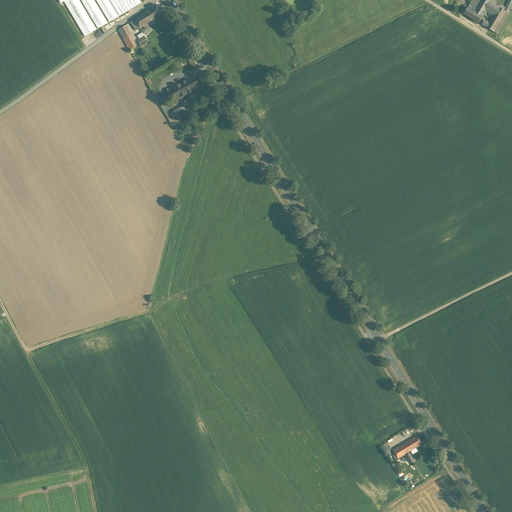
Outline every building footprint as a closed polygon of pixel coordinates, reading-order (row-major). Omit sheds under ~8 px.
[(93,0),(95,0),(109,22),(141,3),(139,0),(58,0),(60,3),(64,1),(84,36),(96,29),(78,0),(80,0),(98,29),(107,23),(93,0)] [(487,0),(472,0),(468,8),(483,17),(484,15),(483,14),(486,11),(493,15),(493,16),(489,23),(486,27),(498,34),(502,26),(509,14),(496,5),(487,0)] [(500,4),(497,3),(496,5),(509,14),(510,11),(505,8),(500,5),(500,4)] [(157,4),(151,8),(145,13),(150,21),(163,14),(157,4)] [(483,17),(468,8),(464,14),(479,23),(483,17)] [(145,13),(130,22),(136,30),(150,21),(145,13)] [(135,46),(124,26),(118,30),(129,50),(135,46)] [(144,36),(137,40),(141,47),(148,42),(144,36)] [(149,104),(129,66),(120,70),(141,109),(149,104)] [(140,109),(119,71),(109,76),(130,115),(140,109)] [(193,76),(174,87),(180,97),(199,87),(193,76)] [(108,77),(98,82),(119,121),(128,116),(129,115),(108,77)] [(180,97),(174,87),(170,89),(176,100),(180,97)] [(176,100),(170,89),(167,91),(173,101),(176,100)] [(172,110),(176,116),(191,108),(187,102),(172,110)] [(152,109),(142,115),(145,119),(155,114),(152,109)] [(174,150),(155,114),(145,119),(164,155),(174,150)] [(133,125),(128,116),(119,121),(117,122),(115,119),(109,123),(135,170),(153,161),(133,125)] [(163,156),(143,120),(133,125),(153,161),(163,156)] [(417,435),(406,442),(411,450),(422,444),(417,435)] [(406,442),(392,450),(397,458),(404,454),(411,450),(406,442)]
